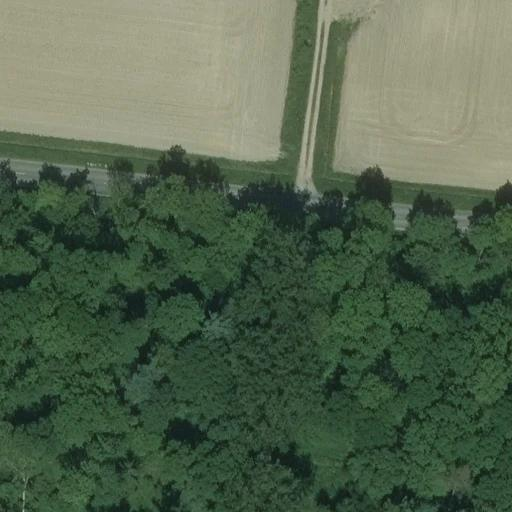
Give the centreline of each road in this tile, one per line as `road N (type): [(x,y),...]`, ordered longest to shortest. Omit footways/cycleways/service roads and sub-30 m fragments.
road 1 (tertiary): [(0,171),(511,232)]
road 2 (track): [(328,0),(271,511)]
